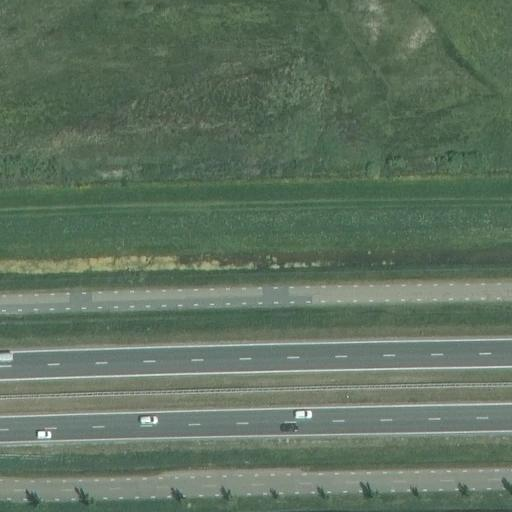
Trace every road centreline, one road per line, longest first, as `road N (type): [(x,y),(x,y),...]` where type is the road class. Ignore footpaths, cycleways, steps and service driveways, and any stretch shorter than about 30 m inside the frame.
road 1 (trunk): [(511,355),(0,368)]
road 2 (unclassified): [(0,305),(511,293)]
road 3 (trunk): [(0,430),(511,420)]
road 4 (unclassified): [(0,490),(511,481)]
